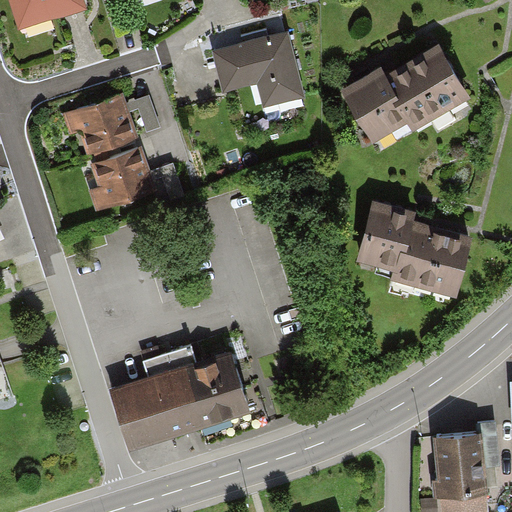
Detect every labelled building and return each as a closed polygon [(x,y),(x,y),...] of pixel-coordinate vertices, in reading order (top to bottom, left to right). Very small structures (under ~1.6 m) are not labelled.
[(13,0),(22,27),(86,6),(84,0),(13,0)] [(290,31),(215,47),(224,91),(260,83),(265,106),(304,97),(290,31)] [(408,120),(415,132),(475,97),(442,43),(390,74),(384,63),(346,85),(378,138),(408,120)] [(137,136),(122,93),(70,110),(85,154),(137,136)] [(157,195),(141,147),(91,164),(107,211),(157,195)] [(299,175),(274,184),(284,213),(308,204),(299,175)] [(396,269),(393,283),(460,299),(475,238),(417,224),(420,211),(377,201),(362,261),(396,269)] [(113,389),(130,442),(249,404),(233,352),(198,363),(192,344),(144,359),(150,377),(113,389)] [(0,361),(0,398),(11,394),(0,361)] [(491,429),(437,434),(443,511),(456,511),(497,509),(491,429)]
